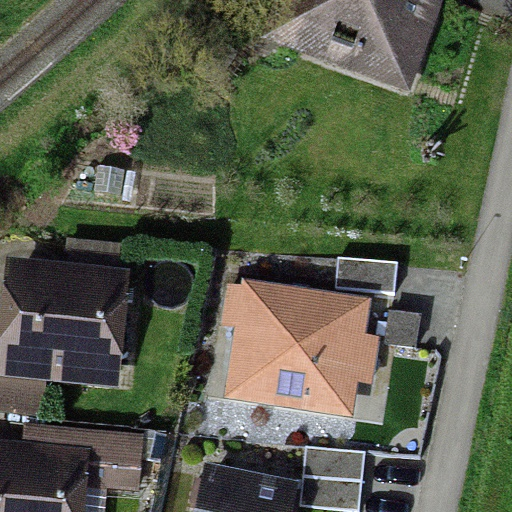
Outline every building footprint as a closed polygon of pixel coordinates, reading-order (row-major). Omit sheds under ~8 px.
[(294,0),(283,30),(399,72),(424,0),(294,0)] [(65,280),(17,275),(8,368),(103,378),(112,285),(135,287),(136,267),(123,266),(124,257),(67,252),(65,280)] [(334,289),(394,295),(397,265),(337,259),(334,289)] [(344,411),(360,309),(229,290),(224,325),(244,328),(233,394),(344,411)] [(0,456),(0,511),(67,511),(72,464),(82,465),(84,436),(28,431),(25,459),(0,456)] [(347,511),(358,511),(364,453),(305,447),(299,507),(347,511)] [(284,511),(288,494),(210,478),(202,511),(284,511)]
